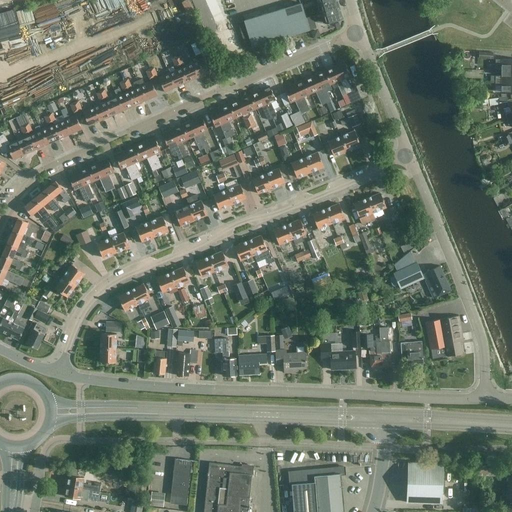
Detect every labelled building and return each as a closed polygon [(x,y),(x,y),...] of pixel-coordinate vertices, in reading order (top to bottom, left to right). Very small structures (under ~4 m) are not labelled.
[(316,0),(323,25),(333,22),(343,19),(337,0),(316,0)] [(307,18),(302,3),(245,20),(252,47),(315,29),(311,16),(307,18)] [(38,5),(13,13),(21,36),(45,28),(38,5)] [(197,43),(202,56),(210,53),(205,40),(197,43)] [(141,58),(139,52),(129,55),(130,61),(141,58)] [(176,57),(180,66),(184,64),(181,55),(176,57)] [(191,58),(193,63),(199,77),(210,72),(204,58),(198,61),(195,56),(191,58)] [(176,67),(180,66),(176,57),(172,59),(176,67)] [(511,70),(511,59),(496,60),(496,64),(501,65),(501,70),(511,70)] [(355,85),(346,78),(351,76),(344,62),(335,66),(347,94),(351,103),(361,98),(355,85)] [(188,82),(199,77),(193,63),(182,68),(188,82)] [(347,94),(335,66),(324,71),(331,85),(336,82),(342,96),(347,94)] [(150,69),(154,77),(158,75),(154,67),(150,69)] [(176,87),(187,83),(180,68),(169,73),(176,87)] [(150,79),(154,77),(150,69),(146,71),(150,79)] [(511,80),(511,70),(501,70),(501,76),(491,76),(490,81),(511,80)] [(326,103),(331,101),(327,92),(332,90),(330,85),(331,85),(324,71),(314,75),(326,103)] [(165,92),(176,87),(169,73),(159,78),(165,92)] [(322,105),(326,103),(314,75),(304,80),(310,94),(316,92),(322,105)] [(124,81),(128,89),(132,87),(128,79),(124,81)] [(138,81),(147,100),(158,96),(151,81),(145,84),(143,79),(138,81)] [(304,97),(310,94),(304,80),(293,84),(305,112),(310,110),(304,97)] [(511,91),(511,80),(490,81),(490,86),(501,86),(501,92),(511,91)] [(124,91),(128,89),(124,81),(120,83),(124,91)] [(136,105),(147,100),(138,81),(133,83),(136,88),(130,91),(136,105)] [(301,114),(305,112),(293,84),(284,89),(291,104),(296,102),(298,107),(301,114)] [(274,109),(271,102),(276,100),(270,86),(260,90),(272,118),(277,116),(274,109)] [(268,120),(272,118),(260,90),(250,95),(256,109),(262,107),(268,120)] [(101,91),(96,93),(100,101),(104,99),(101,91)] [(123,111),(134,106),(128,92),(117,97),(123,111)] [(347,94),(342,96),(346,105),(351,103),(347,94)] [(249,112),(256,109),(250,95),(240,100),(252,127),(256,125),(251,114),(250,115),(249,112)] [(113,116),(123,111),(117,97),(106,101),(113,116)] [(248,129),(252,127),(240,100),(229,104),(236,118),(243,115),(244,117),(243,118),(248,129)] [(74,103),(78,112),(82,110),(78,101),(74,103)] [(104,102),(94,107),(100,121),(111,116),(104,102)] [(54,103),(47,106),(50,113),(57,110),(54,103)] [(74,113),(78,112),(74,103),(70,105),(74,113)] [(229,121),(236,118),(229,104),(219,109),(231,137),(235,135),(229,121)] [(327,113),(325,106),(318,109),(321,116),(327,113)] [(89,126),(100,121),(94,107),(83,112),(89,126)] [(231,137),(219,109),(210,113),(216,127),(220,125),(226,138),(226,139),(231,137)] [(340,110),(332,114),(335,121),(343,117),(340,110)] [(53,112),(49,114),(48,114),(52,123),(56,121),(53,112)] [(305,112),(301,114),(302,117),(305,123),(309,121),(305,112)] [(47,125),(52,123),(48,114),(44,116),(47,125)] [(293,125),(288,114),(282,117),(287,128),(293,125)] [(71,134),(82,129),(76,115),(65,120),(71,134)] [(349,118),(353,127),(361,124),(357,115),(349,118)] [(206,152),(211,150),(203,133),(208,131),(202,116),(193,120),(205,148),(206,152)] [(305,123),(302,117),(293,121),(295,127),(305,123)] [(60,139),(71,134),(65,120),(54,125),(60,139)] [(205,148),(193,120),(182,125),(188,140),(194,137),(200,150),(202,154),(206,152),(205,148)] [(305,124),(309,133),(311,138),(318,135),(312,121),(305,124)] [(285,130),(282,123),(276,126),(279,133),(285,130)] [(300,137),(309,133),(305,124),(296,128),(300,137)] [(48,144),(59,140),(52,125),(41,130),(48,144)] [(183,142),(188,140),(182,125),(172,130),(184,158),(189,155),(183,142)] [(37,149),(48,144),(41,130),(31,135),(37,149)] [(179,160),(184,158),(172,130),(162,134),(168,148),(173,146),(179,160)] [(347,151),(361,145),(355,131),(341,136),(347,151)] [(504,141),(511,137),(511,132),(500,137),(501,142),(504,141)] [(257,137),(259,142),(268,138),(266,133),(257,137)] [(282,133),(274,137),(278,147),(286,144),(282,133)] [(3,134),(0,136),(0,151),(3,155),(10,152),(13,160),(24,155),(18,141),(10,144),(3,134)] [(24,138),(23,134),(16,137),(18,141),(24,155),(35,150),(29,136),(24,138)] [(334,156),(347,151),(341,136),(328,142),(334,156)] [(162,167),(156,154),(161,151),(155,137),(145,142),(157,169),(162,167)] [(225,148),(221,150),(224,157),(237,152),(231,137),(226,139),(226,138),(222,140),(225,148)] [(153,171),(157,169),(145,142),(135,146),(141,160),(147,158),(153,171)] [(139,183),(143,181),(141,177),(141,176),(135,163),(141,160),(135,146),(124,151),(137,179),(139,183)] [(219,149),(209,153),(213,162),(223,158),(219,149)] [(132,181),(137,179),(124,151),(115,155),(121,169),(126,167),(132,181)] [(235,153),(240,163),(246,161),(242,151),(235,153)] [(318,169),(324,166),(318,152),(305,158),(310,172),(312,171),(313,174),(314,175),(319,173),(319,171),(318,169)] [(238,164),(234,154),(219,161),(223,171),(238,164)] [(195,165),(191,155),(184,159),(188,168),(195,165)] [(115,188),(109,175),(114,173),(108,158),(98,163),(111,190),(115,188)] [(297,177),(310,172),(305,158),(291,163),(297,177)] [(106,192),(111,190),(98,163),(88,167),(94,181),(100,179),(106,192)] [(173,167),(177,178),(188,173),(183,163),(173,167)] [(88,184),(94,181),(88,167),(78,172),(90,200),(94,197),(88,184)] [(161,172),(164,178),(174,174),(171,167),(161,172)] [(272,188),(285,182),(279,168),(266,174),(272,188)] [(85,202),(90,200),(78,172),(68,176),(74,190),(79,188),(85,202)] [(199,183),(195,172),(180,178),(183,186),(191,183),(192,186),(199,183)] [(259,193),(272,188),(266,174),(253,179),(259,193)] [(169,192),(177,188),(174,180),(158,187),(163,198),(171,195),(169,192)] [(52,199),(54,198),(60,193),(64,198),(62,199),(65,203),(71,198),(63,189),(63,190),(56,181),(46,190),(52,199)] [(125,186),(130,197),(137,194),(132,183),(125,186)] [(242,203),(241,201),(247,198),(241,184),(227,190),(233,204),(234,203),(235,206),(237,206),(241,205),(242,203)] [(117,189),(122,200),(129,197),(124,186),(117,189)] [(61,207),(54,198),(52,199),(46,190),(35,198),(42,207),(43,206),(49,201),(54,206),(52,208),(55,211),(61,207)] [(220,209),(233,204),(227,190),(214,195),(220,209)] [(367,199),(373,213),(386,207),(381,193),(367,199)] [(188,206),(194,220),(207,215),(201,200),(199,201),(197,194),(187,199),(190,205),(188,206)] [(121,204),(127,218),(134,215),(131,210),(141,206),(137,197),(121,204)] [(51,215),(43,206),(42,207),(35,198),(25,207),(31,216),(39,210),(43,215),(42,216),(45,220),(51,215)] [(375,219),(373,213),(367,199),(354,204),(360,218),(362,224),(375,219)] [(106,209),(103,202),(95,206),(98,212),(106,209)] [(332,223),(345,218),(339,203),(326,209),(332,223)] [(80,209),(84,218),(93,214),(89,205),(80,209)] [(188,222),(194,220),(188,206),(175,211),(180,225),(182,225),(183,228),(184,228),(189,226),(190,225),(188,222)] [(398,215),(394,206),(386,209),(390,218),(398,215)] [(66,214),(69,218),(76,213),(71,207),(64,212),(66,214)] [(318,229),(332,223),(326,209),(312,214),(318,229)] [(128,227),(122,210),(113,213),(120,230),(128,227)] [(63,223),(69,218),(66,214),(60,219),(63,223)] [(155,236),(168,230),(163,216),(149,222),(155,236)] [(23,236),(24,234),(27,227),(33,230),(32,232),(36,233),(39,227),(28,222),(28,223),(18,218),(13,231),(23,236)] [(293,239),(306,234),(300,219),(287,225),(293,239)] [(155,236),(149,222),(136,227),(142,241),(143,241),(144,243),(145,244),(150,242),(151,241),(150,238),(155,236)] [(378,224),(382,234),(388,232),(384,222),(378,224)] [(349,226),(356,243),(361,241),(354,224),(349,226)] [(279,244),(293,239),(287,225),(273,230),(279,244)] [(119,234),(116,229),(108,232),(110,238),(116,252),(130,246),(124,232),(119,234)] [(8,243),(17,248),(18,246),(25,249),(27,244),(31,246),(34,239),(24,234),(23,236),(13,231),(8,243)] [(51,234),(45,231),(42,237),(48,240),(51,234)] [(76,235),(80,246),(91,242),(87,231),(76,235)] [(359,234),(367,254),(373,252),(365,232),(359,234)] [(65,243),(69,238),(64,235),(60,240),(65,243)] [(267,249),(261,235),(248,241),(256,260),(257,262),(266,258),(269,264),(275,261),(269,248),(267,249)] [(103,258),(116,252),(110,238),(97,243),(103,258)] [(320,256),(314,239),(307,242),(314,259),(320,256)] [(256,260),(254,255),(248,241),(235,246),(241,260),(247,258),(249,263),(256,260)] [(44,245),(37,242),(34,247),(42,250),(44,245)] [(340,244),(342,250),(348,248),(345,242),(344,243),(340,244)] [(403,246),(406,251),(414,248),(411,242),(403,246)] [(29,251),(25,249),(18,246),(17,248),(8,243),(2,255),(12,260),(13,259),(16,251),(22,254),(21,256),(26,258),(29,251)] [(215,271),(228,266),(223,251),(209,257),(215,271)] [(75,252),(72,257),(70,258),(75,262),(80,256),(75,252)] [(12,260),(2,255),(0,260),(0,268),(7,272),(7,271),(11,264),(17,266),(16,268),(29,274),(31,268),(27,267),(28,266),(23,264),(23,263),(13,259),(12,260)] [(201,277),(215,271),(209,257),(195,262),(201,277)] [(391,277),(390,279),(393,286),(395,287),(400,284),(402,289),(424,278),(417,263),(416,263),(397,271),(395,273),(396,275),(391,277)] [(76,286),(84,274),(72,265),(63,277),(76,286)] [(426,281),(434,299),(451,291),(440,266),(427,272),(428,273),(424,275),(427,281),(426,281)] [(176,287),(189,281),(184,267),(170,273),(176,287)] [(7,272),(0,268),(0,283),(2,285),(5,276),(12,279),(11,281),(21,285),(24,278),(7,271),(7,272)] [(157,278),(163,292),(176,287),(170,273),(157,278)] [(72,298),(75,293),(75,292),(72,290),(76,286),(63,277),(55,288),(67,297),(68,296),(71,298),(72,298)] [(243,283),(248,296),(258,292),(252,279),(243,283)] [(232,286),(238,301),(239,300),(247,297),(242,282),(232,286)] [(151,297),(144,284),(131,290),(138,304),(141,310),(150,305),(147,299),(151,297)] [(200,289),(205,300),(212,297),(207,286),(200,289)] [(275,301),(290,295),(286,286),(271,293),(275,301)] [(53,292),(48,288),(44,294),(49,298),(53,292)] [(180,290),(184,301),(190,299),(185,288),(180,290)] [(125,311),(138,304),(131,290),(118,297),(125,311)] [(360,302),(368,300),(365,291),(357,293),(360,302)] [(4,305),(11,309),(16,299),(9,295),(4,305)] [(50,307),(40,301),(36,308),(47,314),(50,307)] [(193,308),(197,319),(207,315),(203,304),(193,308)] [(33,321),(34,318),(38,310),(32,306),(26,318),(33,321)] [(166,309),(174,327),(181,324),(173,306),(166,309)] [(19,340),(25,329),(19,326),(21,322),(19,321),(25,311),(21,309),(18,313),(8,334),(19,340)] [(38,310),(34,318),(45,324),(50,316),(38,310)] [(0,330),(8,334),(18,313),(15,312),(12,318),(10,317),(8,320),(3,318),(0,323),(0,330)] [(169,324),(164,312),(151,317),(156,330),(169,324)] [(398,315),(399,322),(412,320),(411,313),(398,315)] [(251,315),(241,323),(244,327),(254,319),(251,315)] [(464,341),(459,316),(426,322),(431,349),(448,346),(450,356),(463,353),(461,342),(464,341)] [(106,332),(121,332),(122,322),(106,322),(106,332)] [(27,344),(37,349),(48,329),(38,324),(27,344)] [(281,330),(285,339),(292,336),(289,327),(281,330)] [(380,327),(380,337),(382,367),(392,366),(390,341),(388,342),(388,327),(380,327)] [(167,346),(176,347),(178,329),(168,329),(167,346)] [(195,331),(179,330),(178,340),(193,342),(195,331)] [(371,346),(371,351),(370,351),(371,367),(382,367),(380,337),(376,337),(376,340),(373,340),(373,334),(367,334),(367,330),(360,330),(360,331),(361,331),(362,347),(371,346)] [(352,347),(361,347),(360,331),(352,332),(352,347)] [(116,348),(117,334),(101,333),(101,348),(116,348)] [(266,336),(267,351),(275,351),(275,335),(266,336)] [(236,359),(229,360),(228,339),(215,339),(215,353),(223,353),(224,376),(237,375),(236,359)] [(331,352),(330,342),(320,343),(321,360),(331,359),(332,369),(356,368),(355,351),(331,352)] [(423,365),(423,342),(401,343),(401,357),(408,357),(408,365),(423,365)] [(116,363),(116,348),(101,348),(101,362),(116,363)] [(138,361),(146,362),(147,351),(138,350),(138,361)] [(199,351),(191,350),(191,354),(179,353),(177,376),(188,377),(190,363),(197,364),(199,351)] [(307,352),(287,353),(287,350),(276,351),(276,364),(284,363),(284,373),(295,372),(295,369),(308,369),(307,352)] [(153,374),(165,375),(167,352),(156,351),(153,374)] [(239,356),(240,375),(260,374),(259,364),(267,363),(266,354),(239,356)] [(171,503),(187,505),(192,461),(175,459),(174,471),(172,496),(171,503)] [(248,511),(253,468),(209,463),(203,511),(248,511)] [(443,463),(426,463),(422,463),(410,463),(409,486),(408,486),(407,503),(442,503),(443,463)] [(343,511),(340,475),(345,474),(345,467),(289,472),(290,484),(292,484),(294,511),(343,511)] [(94,485),(83,484),(84,478),(69,476),(67,486),(94,491),(99,491),(101,483),(94,482),(94,485)] [(503,504),(511,504),(511,477),(509,477),(508,490),(503,490),(503,504)] [(135,497),(144,498),(147,483),(137,481),(135,497)] [(99,501),(100,492),(99,491),(94,491),(67,486),(65,497),(81,499),(82,494),(88,495),(88,497),(89,500),(99,501)] [(150,506),(163,507),(165,493),(152,492),(150,506)] [(130,511),(141,511),(143,505),(132,503),(130,511)]
